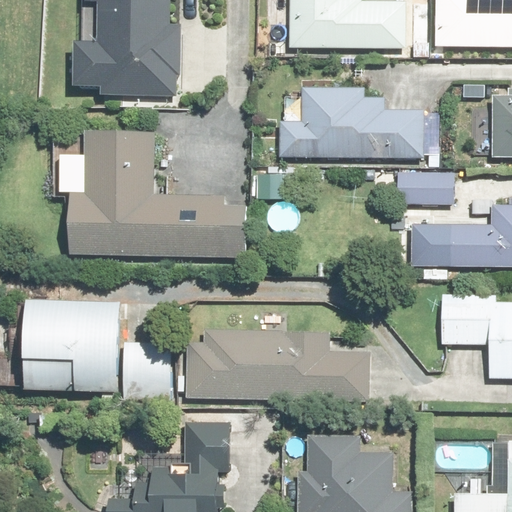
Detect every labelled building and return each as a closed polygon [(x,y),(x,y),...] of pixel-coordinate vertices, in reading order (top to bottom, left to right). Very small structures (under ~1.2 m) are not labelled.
[(88,0),(88,8),(102,9),(100,47),(78,46),(77,91),(105,92),(104,99),(124,99),(124,112),(167,113),(167,100),(180,101),(183,34),(170,34),(170,0),(88,0)] [(295,0),(295,49),(392,49),(413,50),(414,2),(400,2),(367,2),(366,0),(295,0)] [(479,0),(452,0),(452,50),(479,50),(479,0)] [(511,0),(500,0),(500,49),(511,48),(511,0)] [(434,14),(415,14),(414,59),(434,59),(434,14)] [(344,90),(344,84),(334,84),(334,89),(309,88),(308,122),(285,123),(285,158),(289,158),(431,159),(431,111),(392,111),(392,99),(370,99),(371,90),(344,90)] [(511,96),(500,96),(499,160),(511,159),(511,96)] [(161,134),(154,134),(95,133),(93,195),(80,195),(80,199),(79,255),(232,258),(232,197),(172,196),(161,196),(161,179),(161,134)] [(459,205),(459,174),(430,174),(429,170),(421,171),(421,174),(399,174),(399,206),(432,206),(459,205)] [(300,200),(300,176),(274,176),(275,200),(300,200)] [(511,206),(498,206),(498,211),(499,227),(483,227),(434,226),(434,269),(511,268),(511,206)] [(511,303),(502,303),(503,297),(449,295),(448,346),(452,346),(496,346),(496,379),(511,379),(511,303)] [(125,303),(62,302),(38,301),(37,391),(129,393),(129,399),(177,400),(177,345),(172,345),(125,344),(125,303)] [(288,332),(260,332),(211,331),(211,343),(195,343),(194,400),(374,403),(375,354),(336,353),(336,346),(336,333),(288,332)] [(70,415),(45,417),(46,432),(71,431),(70,415)] [(225,473),(236,472),(236,467),(239,467),(239,460),(255,460),(255,431),(236,431),(236,424),(192,424),(191,455),(141,455),(140,471),(127,470),(127,500),(121,500),(116,500),(116,511),(227,511),(228,509),(232,509),(232,488),(225,488),(225,481),(225,473)] [(361,454),(362,445),(362,434),(314,434),(314,473),(304,472),(303,511),(418,511),(419,492),(408,492),(399,492),(398,485),(399,455),(361,454)] [(511,511),(511,446),(500,446),(499,485),(495,485),(494,495),(462,494),(462,511),(511,511)]
